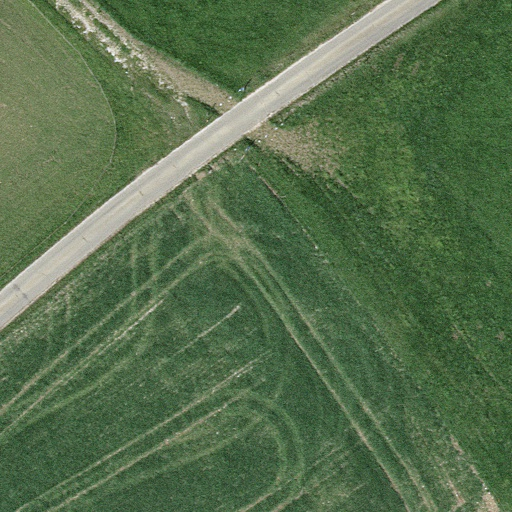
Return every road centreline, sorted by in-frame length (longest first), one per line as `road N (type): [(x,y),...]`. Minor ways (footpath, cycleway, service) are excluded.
road 1 (unclassified): [(0,325),(137,218),(197,147),(428,0)]
road 2 (track): [(197,147),(52,0)]
